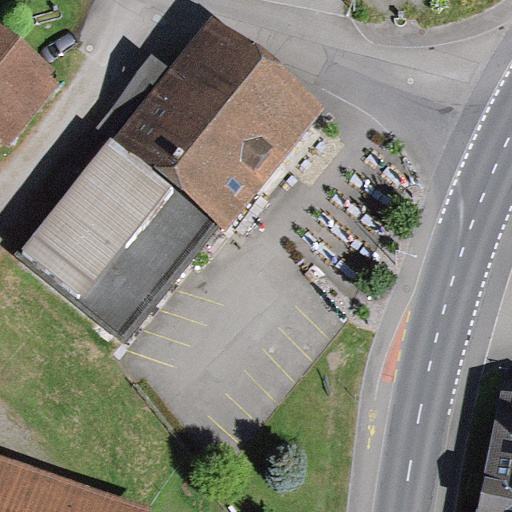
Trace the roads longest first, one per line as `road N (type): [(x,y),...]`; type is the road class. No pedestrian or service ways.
road 1 (unclassified): [(170,0),(511,131)]
road 2 (secondary): [(404,511),(442,316)]
road 3 (secondary): [(442,316),(511,131)]
